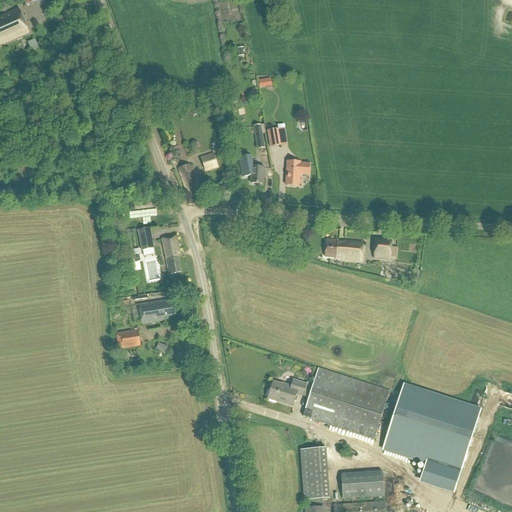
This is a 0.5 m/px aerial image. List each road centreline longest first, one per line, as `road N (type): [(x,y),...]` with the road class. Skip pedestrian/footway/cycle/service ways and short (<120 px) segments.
road 1 (unclassified): [(511,229),(180,210)]
road 2 (unclassified): [(235,511),(198,263),(180,210)]
road 3 (unclassified): [(180,210),(97,0)]
